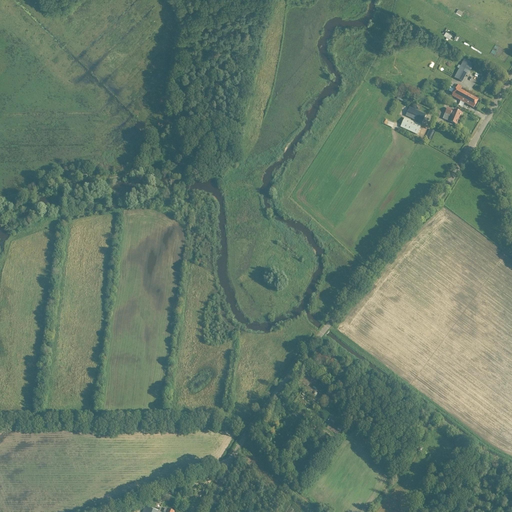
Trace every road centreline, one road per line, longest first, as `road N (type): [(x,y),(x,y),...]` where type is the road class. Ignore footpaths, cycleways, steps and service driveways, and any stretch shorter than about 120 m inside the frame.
road 1 (tertiary): [(231,461),(351,294),(442,192),(511,77)]
road 2 (track): [(250,428),(0,424)]
road 3 (unclassified): [(231,461),(96,511)]
